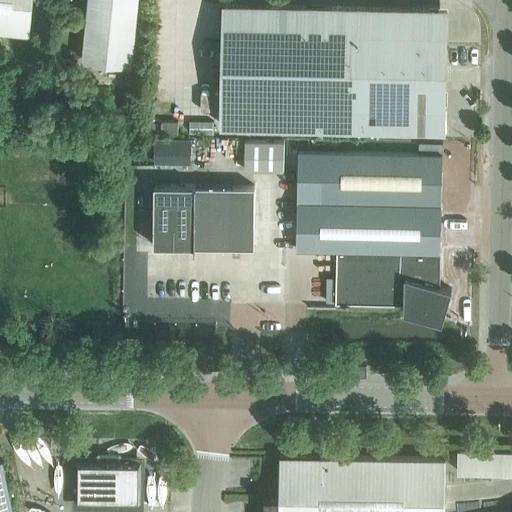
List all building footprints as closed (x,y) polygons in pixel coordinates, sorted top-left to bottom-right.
[(0,0),(0,30),(30,34),(32,0),(0,0)] [(132,64),(138,0),(87,0),(82,59),(132,64)] [(443,130),(443,129),(446,9),(225,4),(222,125),(443,130)] [(177,134),(178,121),(161,120),(160,133),(177,134)] [(190,121),(190,134),(213,134),(213,121),(190,121)] [(190,164),(191,138),(154,138),(154,163),(190,164)] [(283,170),(284,140),(246,139),(245,169),(283,170)] [(296,249),(337,249),(336,301),(404,302),(404,310),(442,321),(451,289),(440,285),(441,237),(443,153),(298,150),(296,249)] [(154,225),(153,245),(254,246),(255,185),(154,184),(154,225)] [(367,376),(367,364),(351,364),(351,376),(367,376)] [(511,467),(511,445),(459,444),(459,467),(511,467)] [(444,511),(446,457),(445,457),(320,456),(280,456),(279,482),(264,481),(264,496),(264,504),(266,504),(265,511),(444,511)] [(0,511),(13,511),(2,459),(0,459),(0,511)] [(76,500),(141,501),(141,460),(76,460),(76,500)]
